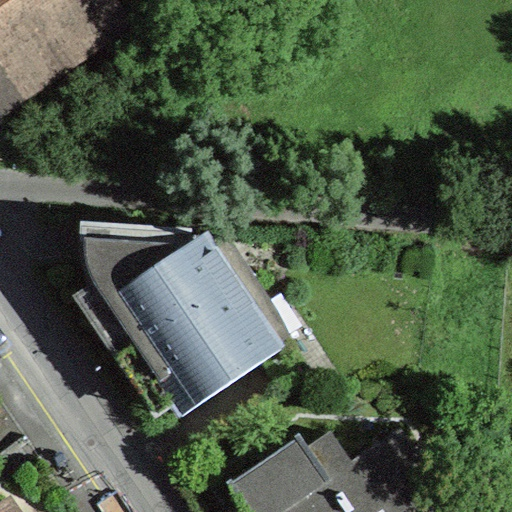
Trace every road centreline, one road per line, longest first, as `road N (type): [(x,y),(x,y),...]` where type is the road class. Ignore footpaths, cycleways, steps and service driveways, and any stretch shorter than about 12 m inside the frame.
road 1 (track): [(0,184),(511,224)]
road 2 (residential): [(144,511),(0,306)]
